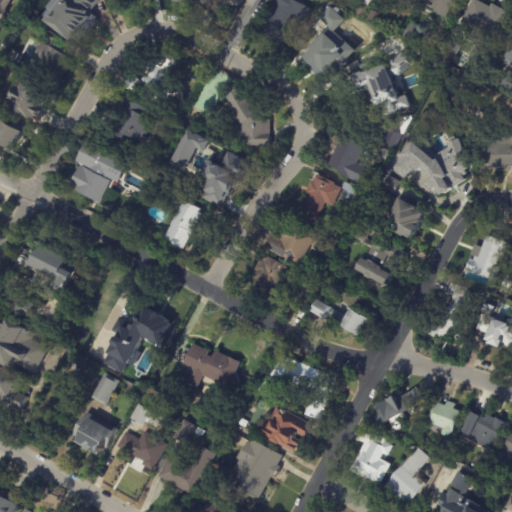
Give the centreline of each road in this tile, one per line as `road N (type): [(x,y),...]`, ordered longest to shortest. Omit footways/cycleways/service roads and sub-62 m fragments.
road 1 (residential): [(511,398),(387,358),(349,358),(0,172)]
road 2 (residential): [(294,511),(456,226),(496,202)]
road 3 (residential): [(0,251),(124,37)]
road 4 (residential): [(124,37),(173,31),(284,84),(300,109),(301,154)]
road 5 (residential): [(209,289),(301,154)]
road 6 (residential): [(120,511),(0,442)]
